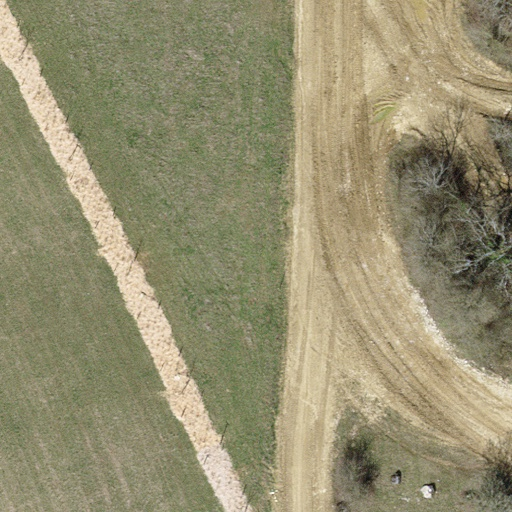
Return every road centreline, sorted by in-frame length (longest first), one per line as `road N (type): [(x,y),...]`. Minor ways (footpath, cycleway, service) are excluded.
road 1 (track): [(511,444),(426,388),(359,273),(345,131),(375,32),(373,0)]
road 2 (track): [(359,273),(321,397),(319,511)]
road 3 (track): [(429,0),(375,32),(478,79),(511,85)]
road 4 (track): [(429,57),(511,201)]
